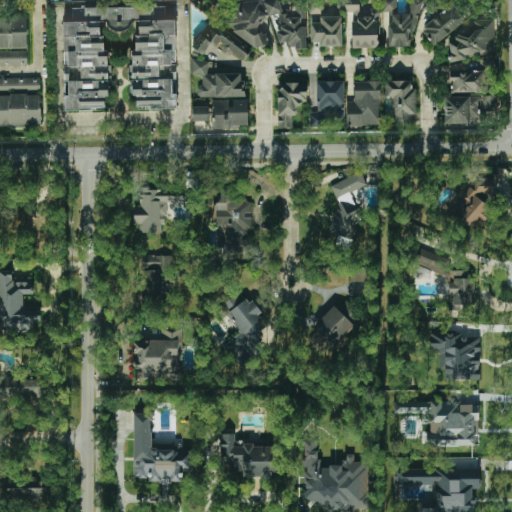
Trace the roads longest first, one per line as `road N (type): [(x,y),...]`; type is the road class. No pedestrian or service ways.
road 1 (tertiary): [(511,151),(0,157)]
road 2 (tertiary): [(89,511),(88,156)]
road 3 (residential): [(427,151),(422,67),(284,64),(267,71),(262,88),(263,154)]
road 4 (residential): [(289,285),(291,154)]
